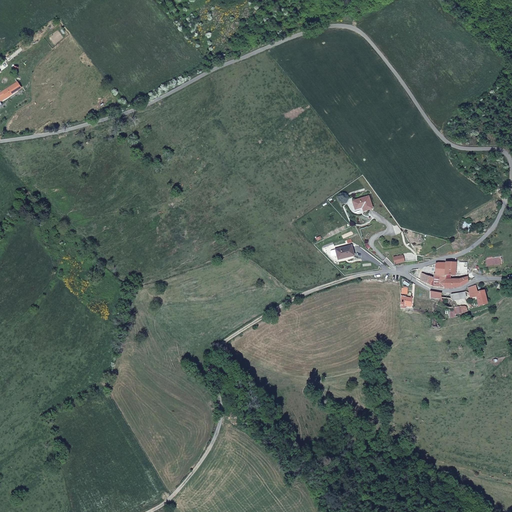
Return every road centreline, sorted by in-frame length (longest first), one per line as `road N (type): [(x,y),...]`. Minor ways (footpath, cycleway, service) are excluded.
road 1 (unclassified): [(511,165),(503,151),(451,145),(359,30),(338,26),(238,59),(113,118),(0,142)]
road 2 (track): [(405,273),(357,276),(311,292),(216,348),(209,365),(218,407),(213,440),(170,497),(147,511)]
road 3 (unclassified): [(511,280),(479,277),(449,290),(405,273),(471,250),(496,225),(511,173)]
